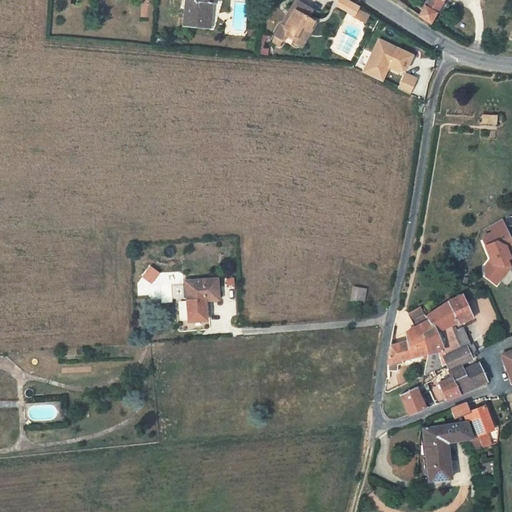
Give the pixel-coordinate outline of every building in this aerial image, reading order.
[(182,0),(180,23),(208,26),(210,4),(213,4),(213,0),(182,0)] [(439,0),(431,18),(442,24),(455,0),(439,0)] [(310,14),(295,5),(288,16),(292,18),(284,31),(281,30),(274,42),(283,46),(286,40),(293,43),(299,34),(306,38),(312,24),(306,21),(310,14)] [(366,22),(358,17),(355,23),(363,28),(366,22)] [(308,40),(306,38),(299,34),(293,43),(291,49),(300,53),(308,40)] [(403,73),(407,58),(373,47),(362,81),(373,85),(377,73),(381,70),(385,72),(396,76),(403,73)] [(377,73),(373,85),(381,88),(385,72),(381,70),(377,73)] [(402,79),(397,93),(410,97),(416,82),(405,78),(402,79)] [(501,114),(487,112),(486,121),(500,123),(501,114)] [(511,239),(511,234),(501,209),(488,216),(491,223),(483,227),(481,230),(490,250),(484,258),(484,267),(496,275),(508,258),(506,255),(505,251),(508,249),(506,243),(511,239)] [(210,272),(180,273),(179,289),(197,288),(198,291),(211,290),(210,272)] [(352,286),(344,285),(341,298),(350,299),(352,286)] [(179,289),(181,311),(199,310),(198,291),(197,288),(179,289)] [(460,290),(446,296),(448,299),(470,355),(472,357),(479,355),(475,348),(469,334),(470,333),(461,311),(468,308),(460,290)] [(448,299),(424,313),(429,325),(419,330),(424,350),(421,371),(428,368),(430,372),(470,355),(448,299)] [(420,303),(407,309),(413,322),(403,328),(404,337),(388,341),(384,357),(384,366),(393,365),(393,361),(399,360),(399,354),(424,350),(419,330),(429,325),(424,313),(420,303)] [(511,350),(501,354),(511,383),(511,382),(511,350)] [(476,362),(461,368),(465,376),(453,381),(457,391),(473,384),(484,379),(476,362)] [(460,363),(446,368),(448,376),(437,380),(443,397),(448,394),(457,391),(453,381),(465,376),(461,368),(460,363)] [(412,384),(395,391),(405,411),(426,403),(432,401),(428,392),(418,395),(412,384)] [(38,395),(28,396),(26,397),(25,399),(24,400),(24,402),(24,403),(24,405),(25,407),(26,408),(27,409),(29,410),(48,409),(49,408),(50,406),(51,404),(52,402),(51,400),(50,398),(49,396),(46,395),(38,395)] [(463,401),(447,406),(451,416),(460,413),(463,421),(470,420),(476,433),(482,431),(489,429),(480,405),(476,407),(467,410),(463,401)] [(479,447),(478,445),(476,437),(467,437),(463,421),(420,425),(424,478),(445,476),(443,441),(464,438),(467,450),(479,447)] [(476,437),(478,445),(485,444),(482,431),(476,433),(476,437)]
